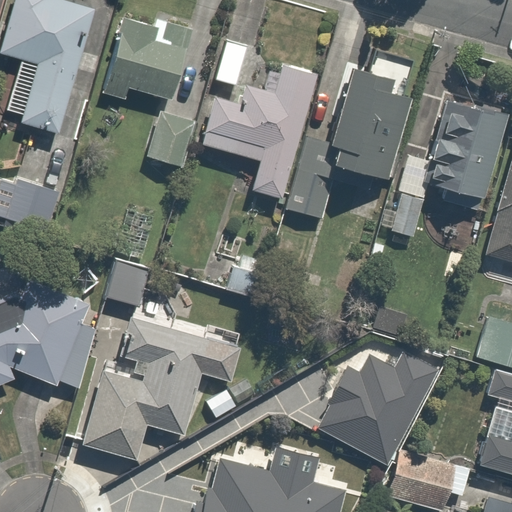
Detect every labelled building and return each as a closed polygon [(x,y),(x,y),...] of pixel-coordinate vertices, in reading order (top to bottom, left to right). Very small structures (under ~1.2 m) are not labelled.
[(88,4),(73,0),(1,0),(0,7),(0,48),(33,58),(16,121),(54,132),(88,4)] [(185,22),(116,6),(95,93),(118,98),(122,80),(168,91),(185,22)] [(248,43),(221,35),(193,138),(251,153),(242,185),(275,193),(309,70),(245,52),(248,43)] [(314,140),(297,135),(277,204),(317,216),(334,158),(385,173),(407,96),(392,92),(402,56),(362,45),(355,67),(336,62),(314,140)] [(440,196),(475,207),(503,113),(440,94),(415,177),(443,186),(440,196)] [(192,115),(152,105),(139,156),(179,166),(192,115)] [(511,124),(508,124),(473,254),(511,264),(511,263),(511,124)] [(0,216),(45,229),(57,186),(9,173),(0,207),(0,216)] [(420,190),(384,182),(374,226),(410,234),(420,190)] [(134,306),(145,265),(107,254),(95,296),(134,306)] [(240,289),(247,261),(221,254),(214,281),(240,289)] [(7,365),(69,387),(90,327),(73,320),(78,304),(21,284),(0,291),(0,377),(11,373),(7,365)] [(236,340),(131,312),(123,309),(111,353),(126,357),(122,373),(89,364),(68,440),(129,456),(140,418),(177,428),(194,365),(227,374),(236,340)] [(511,321),(481,310),(467,350),(511,365),(511,321)] [(511,368),(491,361),(481,393),(489,395),(469,457),(511,470),(511,368)] [(221,387),(198,398),(208,417),(231,406),(221,387)] [(250,439),(233,429),(215,464),(232,473),(212,511),(276,511),(314,439),(264,413),(250,439)] [(456,492),(465,462),(388,440),(375,488),(394,493),(391,503),(407,507),(410,499),(437,507),(442,488),(456,492)] [(511,511),(511,498),(466,484),(457,511),(511,511)]
